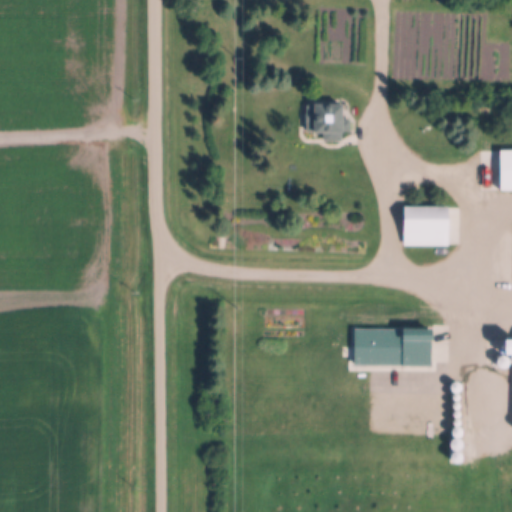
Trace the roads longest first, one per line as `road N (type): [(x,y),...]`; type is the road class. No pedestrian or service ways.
road 1 (residential): [(160,511),(159,0)]
road 2 (track): [(0,133),(159,122)]
road 3 (track): [(160,441),(234,439),(233,511)]
